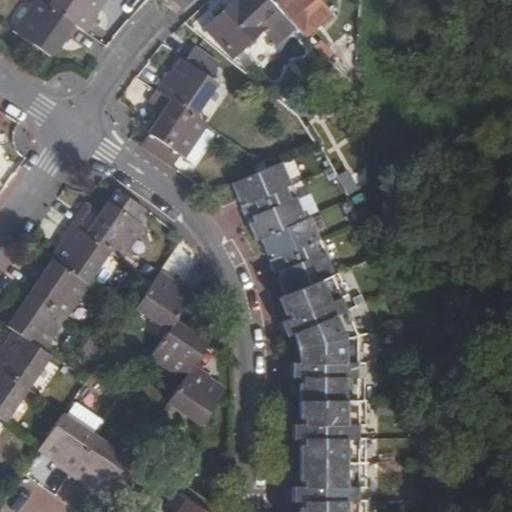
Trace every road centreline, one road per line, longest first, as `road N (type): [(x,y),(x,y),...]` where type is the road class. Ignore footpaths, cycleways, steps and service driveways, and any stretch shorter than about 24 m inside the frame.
road 1 (residential): [(74,132),(183,207),(234,276),(250,327),(249,511)]
road 2 (residential): [(177,0),(140,33),(74,132)]
road 3 (residential): [(74,132),(0,238)]
